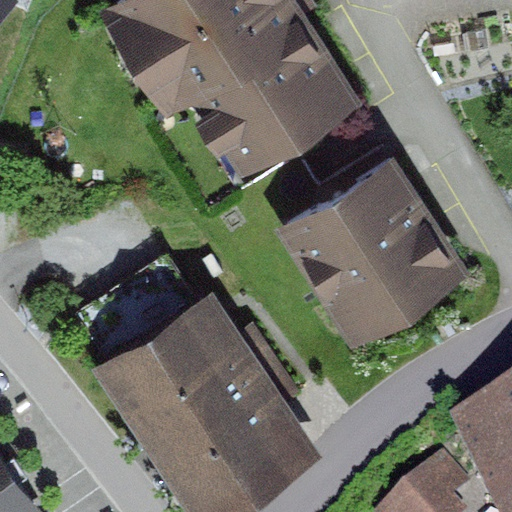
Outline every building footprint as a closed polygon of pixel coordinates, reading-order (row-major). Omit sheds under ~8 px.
[(120,0),(118,1),(143,42),(152,36),(168,62),(159,67),(174,91),(195,78),(213,106),(221,100),(238,127),(229,132),(244,155),(348,90),(299,13),(302,11),(295,0),(120,0)] [(391,157),(288,222),(351,321),(385,299),(379,290),(413,269),(419,278),(454,256),(391,157)] [(201,297),(108,359),(207,507),(300,446),(269,400),(296,383),(253,320),(227,337),(201,297)] [(511,389),(465,413),(511,507),(511,389)] [(0,511),(22,511),(35,503),(0,452),(0,511)] [(455,511),(423,476),(382,511),(455,511)]
